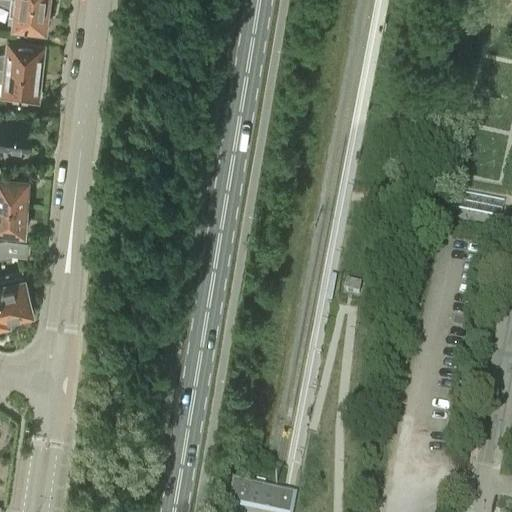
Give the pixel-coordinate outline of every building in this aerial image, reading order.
[(48,2),(30,0),(17,0),(14,24),(45,28),(48,2)] [(0,68),(41,73),(44,46),(9,42),(8,53),(0,55),(0,68)] [(38,99),(41,73),(0,68),(0,82),(5,84),(3,95),(38,99)] [(0,119),(0,149),(10,150),(11,147),(30,148),(32,122),(0,119)] [(0,177),(0,202),(4,203),(26,205),(28,179),(0,177)] [(473,200),(472,215),(501,215),(502,200),(473,200)] [(0,228),(25,230),(26,205),(4,203),(0,202),(0,228)] [(30,243),(8,241),(0,243),(0,256),(11,254),(29,256),(30,243)] [(0,273),(0,286),(7,316),(8,316),(32,310),(25,279),(24,279),(21,269),(0,273)] [(346,282),(344,292),(359,294),(361,284),(346,282)] [(7,316),(0,286),(0,323),(9,321),(8,316),(7,316)] [(282,493),(233,484),(230,501),(278,510),(282,493)]
